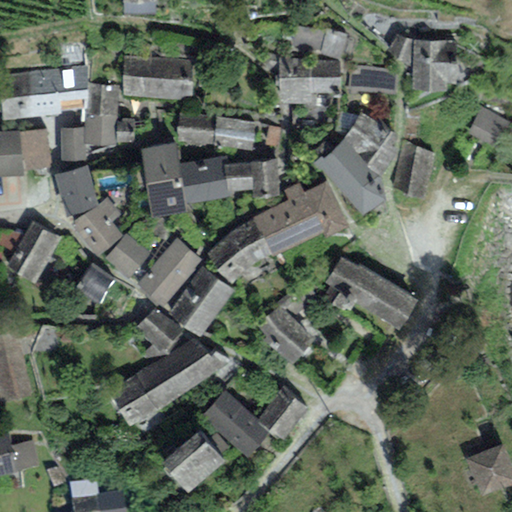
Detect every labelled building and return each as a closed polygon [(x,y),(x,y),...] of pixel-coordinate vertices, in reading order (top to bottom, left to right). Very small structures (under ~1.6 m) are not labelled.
[(123,0),(124,15),(155,14),(154,0),(123,0)] [(325,32),(295,25),(290,42),(320,50),(320,51),(341,57),(347,33),(326,28),(325,32)] [(413,38),(396,34),(388,52),(412,68),(413,38)] [(456,40),(413,38),(412,68),(412,91),(445,92),(445,83),(455,83),(456,40)] [(193,61),(124,56),(121,95),(190,100),(193,61)] [(344,59),(279,59),(279,103),(315,103),(315,94),(344,94),(344,59)] [(0,75),(0,102),(3,122),(61,114),(60,111),(85,109),(86,84),(87,66),(0,75)] [(394,93),(396,69),(349,66),(347,90),(394,93)] [(84,128),(60,128),(60,161),(86,161),(86,144),(114,145),(116,86),(86,84),(85,109),(84,128)] [(510,121),(481,106),(467,131),(497,147),(510,121)] [(177,141),(214,146),(216,117),(180,112),(177,141)] [(397,135),(359,113),(343,140),(380,175),(392,160),(397,135)] [(216,117),(214,146),(252,151),(254,123),(216,117)] [(0,177),(23,176),(23,171),(52,169),(46,129),(0,131),(0,177)] [(385,202),(380,175),(343,140),(323,160),(320,157),(312,166),(320,174),(322,171),(363,216),(385,202)] [(178,164),(175,143),(140,149),(150,218),(153,217),(186,212),(184,204),(178,164)] [(433,153),(404,144),(392,189),(423,197),(433,153)] [(224,164),(229,164),(228,155),(178,164),(184,204),(231,197),(231,192),(227,192),(224,164)] [(229,164),(224,164),(227,192),(231,192),(252,190),(252,199),(280,196),(277,159),(229,164)] [(87,165),(54,175),(65,217),(89,212),(98,205),(87,165)] [(270,254),(272,258),(324,232),(326,237),(348,226),(327,182),(304,193),(299,183),(283,191),(288,201),(252,218),(270,254)] [(89,212),(74,224),(99,255),(123,235),(112,221),(120,214),(106,197),(98,205),(89,212)] [(251,264),(270,254),(252,218),(226,235),(207,255),(232,284),(251,264)] [(5,266),(33,284),(61,238),(33,222),(5,266)] [(148,255),(126,235),(105,258),(128,278),(148,255)] [(201,261),(176,239),(137,283),(162,306),(201,261)] [(399,331),(418,300),(359,264),(357,268),(340,258),(324,283),(330,287),(322,299),(342,312),(345,307),(349,310),(354,303),(399,331)] [(116,280),(91,262),(75,286),(100,303),(116,280)] [(233,290),(201,266),(168,311),(201,334),(233,290)] [(183,332),(152,309),(135,331),(166,354),(183,332)] [(315,338),(282,309),(255,319),(269,342),(293,365),(315,338)] [(17,333),(0,336),(0,400),(30,393),(17,333)] [(231,362),(196,338),(107,393),(129,427),(231,362)] [(307,407),(282,387),(257,421),(270,433),(281,442),(307,407)] [(201,417),(246,459),(270,433),(257,421),(225,391),(201,417)] [(187,494),(225,461),(199,432),(161,465),(187,494)] [(0,438),(0,476),(13,474),(7,446),(6,437),(0,438)] [(34,440),(7,446),(13,474),(37,466),(34,440)] [(511,468),(503,447),(468,460),(482,494),(511,482),(511,468)] [(73,511),(126,511),(124,490),(97,494),(95,478),(69,481),(73,511)]
